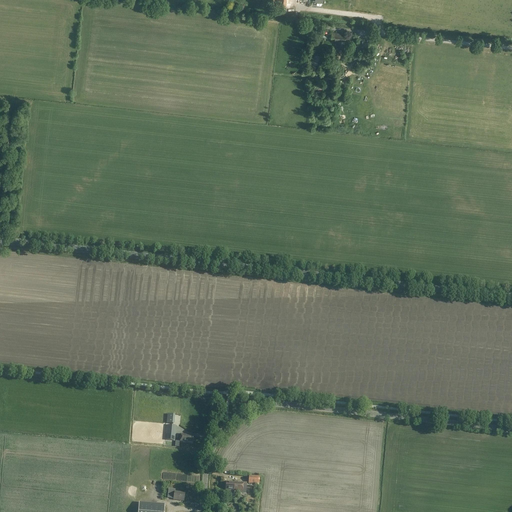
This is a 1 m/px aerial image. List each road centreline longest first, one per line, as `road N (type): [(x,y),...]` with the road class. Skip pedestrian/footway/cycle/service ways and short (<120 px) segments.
road 1 (primary): [(0,241),(511,297)]
road 2 (tertiary): [(202,511),(211,449),(253,409),(279,404),(511,429)]
road 3 (track): [(302,24),(76,0)]
